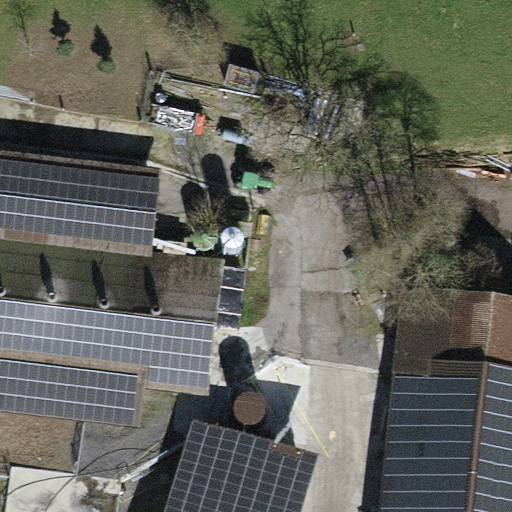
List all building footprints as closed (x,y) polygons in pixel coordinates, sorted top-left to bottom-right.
[(150,183),(0,165),(0,403),(130,419),(134,383),(179,388),(186,329),(212,332),(220,267),(142,258),(150,183)] [(406,297),(393,414),(424,417),(428,376),(460,379),(468,305),(406,297)] [(383,510),(382,511),(511,511),(511,387),(503,386),(511,310),(468,305),(460,379),(428,376),(424,417),(393,414),(387,470),(367,468),(363,508),(383,510)] [(511,309),(511,310),(503,386),(511,387),(511,309)] [(212,332),(186,329),(179,388),(204,392),(212,332)] [(186,423),(169,511),(305,511),(318,448),(186,423)]
